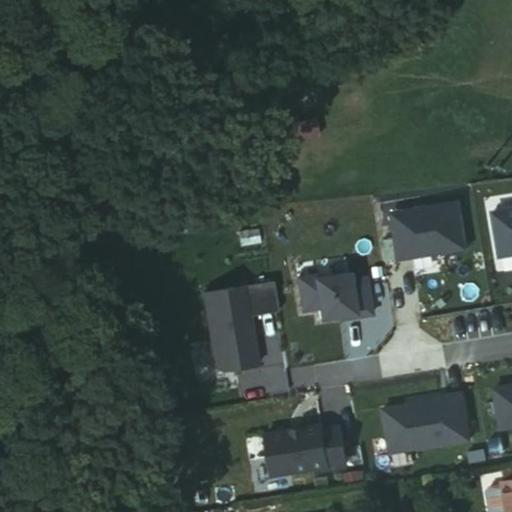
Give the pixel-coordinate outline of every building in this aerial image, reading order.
[(299,143),(321,137),(316,118),(294,124),(299,143)] [(458,204),(388,215),(396,261),(465,250),(458,204)] [(511,209),(491,213),(498,258),(511,255),(511,209)] [(369,315),(363,278),(347,280),(346,274),(312,279),(312,276),(295,279),(300,312),(316,309),(317,320),(337,317),(352,315),(352,318),(369,315)] [(271,281),(201,292),(213,367),(219,371),(256,365),(248,317),(276,312),(271,281)] [(511,385),(498,388),(505,429),(511,427),(511,385)] [(441,399),(382,409),(389,453),(469,440),(461,393),(441,396),(441,399)] [(320,426),(264,435),(274,476),(346,464),(339,427),(321,430),(320,426)] [(511,511),(508,489),(494,490),(491,495),(494,511),(511,511)]
